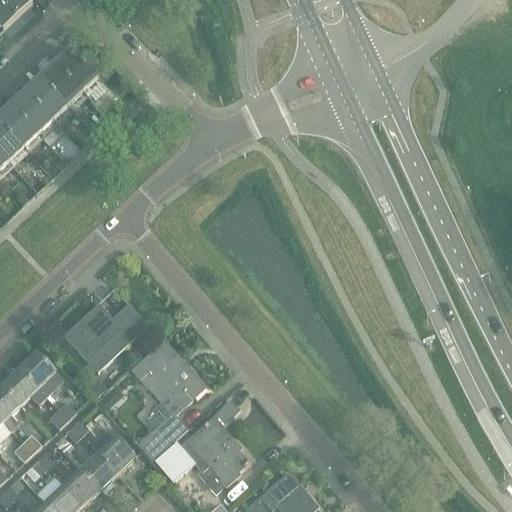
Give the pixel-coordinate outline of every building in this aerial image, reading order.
[(23,0),(9,0),(0,9),(0,34),(2,37),(32,9),(23,0)] [(0,0),(0,9),(9,0),(0,0)] [(55,70),(82,99),(97,84),(70,56),(55,70)] [(40,84),(67,113),(82,99),(55,70),(40,84)] [(26,98),(53,126),(67,113),(40,84),(26,98)] [(11,112),(38,140),(53,126),(26,98),(11,112)] [(0,121),(0,129),(23,154),(38,140),(11,112),(0,121)] [(0,159),(8,168),(23,154),(0,129),(0,159)] [(0,176),(8,168),(0,159),(0,176)] [(21,197),(16,202),(24,210),(29,205),(21,197)] [(98,376),(126,350),(148,330),(128,309),(112,323),(98,308),(64,340),(98,376)] [(144,421),(155,433),(137,450),(152,466),(188,433),(174,418),(204,391),(163,347),(132,375),(160,406),(144,421)] [(20,375),(45,402),(53,395),(45,387),(55,377),(37,358),(20,375)] [(2,392),(20,411),(31,400),(38,408),(45,402),(20,375),(2,392)] [(0,393),(0,424),(10,435),(18,428),(11,420),(20,411),(2,392),(0,393)] [(106,398),(97,406),(105,414),(114,406),(106,398)] [(204,431),(181,450),(202,476),(209,470),(226,490),(239,479),(238,477),(245,472),(252,467),(248,463),(246,465),(238,455),(240,454),(222,432),(238,415),(230,405),(204,431)] [(57,415),(67,425),(76,417),(66,406),(57,415)] [(49,422),(59,433),(67,425),(57,415),(49,422)] [(0,444),(10,435),(0,424),(0,444)] [(73,431),(81,440),(88,434),(79,425),(73,431)] [(75,446),(81,440),(73,431),(66,437),(75,446)] [(109,433),(91,450),(98,458),(118,479),(136,463),(116,441),(109,433)] [(21,448),(32,458),(41,450),(31,439),(21,448)] [(63,440),(55,447),(62,455),(71,447),(63,440)] [(14,455),(24,466),(32,458),(21,448),(14,455)] [(164,475),(176,463),(169,455),(157,467),(164,475)] [(37,464),(46,474),(53,467),(44,458),(37,464)] [(79,475),(100,496),(118,479),(98,458),(79,475)] [(40,479),(46,474),(37,464),(31,470),(40,479)] [(62,491),(81,511),(83,511),(100,496),(79,475),(62,491)] [(316,511),(318,511),(288,477),(266,496),(267,496),(254,507),(247,511),(316,511)] [(2,497),(11,506),(18,499),(9,490),(2,497)] [(45,507),(49,511),(81,511),(62,491),(45,507)] [(0,506),(5,511),(11,506),(2,497),(0,498),(0,506)]
